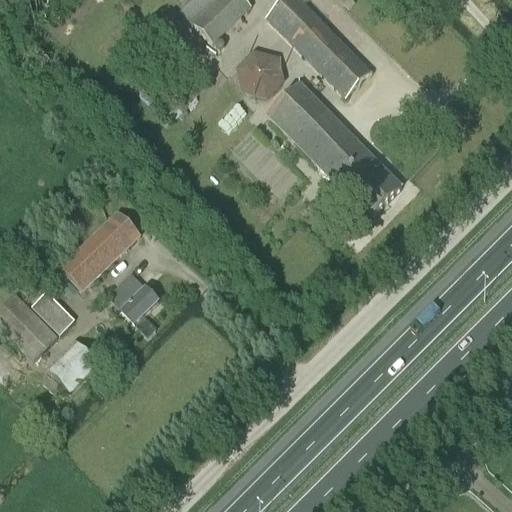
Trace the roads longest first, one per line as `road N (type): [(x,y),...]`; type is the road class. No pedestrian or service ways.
road 1 (unclassified): [(177,511),(511,176)]
road 2 (motorway): [(511,246),(246,511)]
road 3 (motorway): [(316,511),(511,314)]
road 4 (unclassified): [(397,511),(511,398)]
